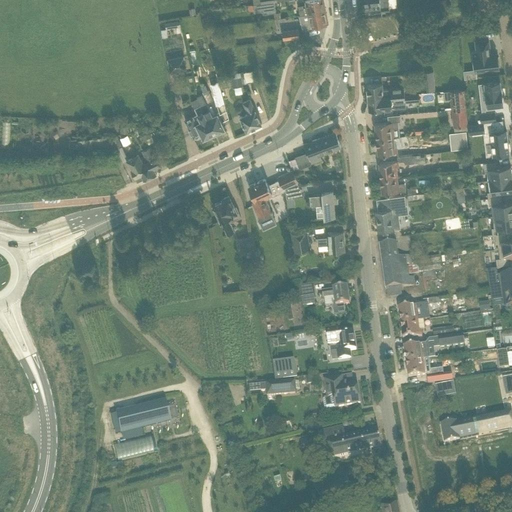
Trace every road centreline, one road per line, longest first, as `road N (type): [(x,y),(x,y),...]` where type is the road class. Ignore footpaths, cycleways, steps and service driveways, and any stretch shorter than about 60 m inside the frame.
road 1 (residential): [(408,511),(347,112)]
road 2 (tertiary): [(108,219),(293,130)]
road 3 (primary): [(36,376),(48,452),(32,511)]
